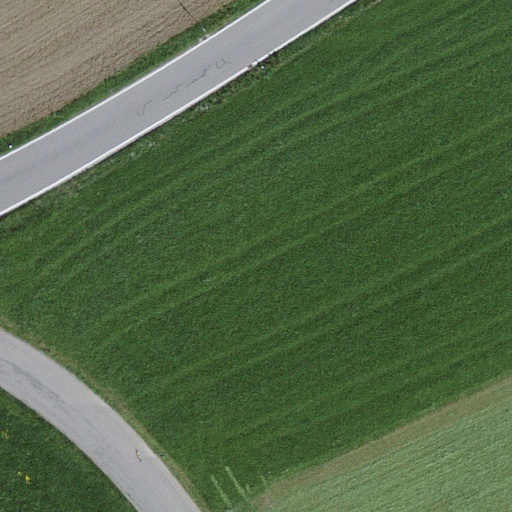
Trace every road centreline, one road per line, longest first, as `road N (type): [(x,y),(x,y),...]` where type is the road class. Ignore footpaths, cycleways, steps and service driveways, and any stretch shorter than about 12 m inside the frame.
road 1 (tertiary): [(311,0),(0,193)]
road 2 (unclassified): [(166,511),(105,438),(0,362)]
